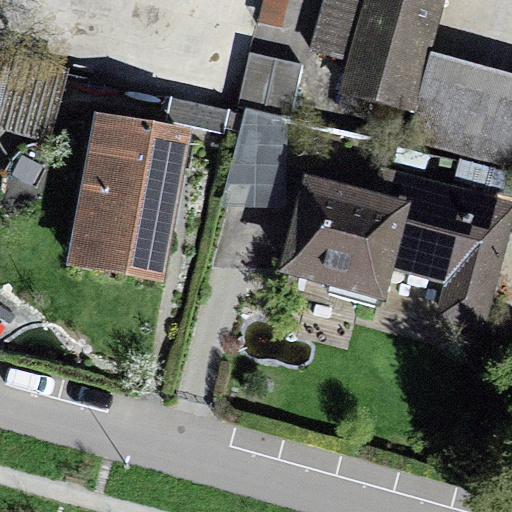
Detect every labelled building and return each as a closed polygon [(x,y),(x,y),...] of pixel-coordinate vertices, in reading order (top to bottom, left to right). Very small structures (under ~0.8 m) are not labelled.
[(342,110),(418,131),(434,64),(451,0),(334,0),(318,57),(354,67),(342,110)] [(80,74),(0,53),(0,118),(65,135),(80,74)] [(511,85),(434,64),(418,131),(413,151),(511,177),(511,85)] [(196,150),(101,131),(72,278),(167,297),(196,150)] [(405,216),(311,190),(283,289),(388,318),(396,287),(447,301),(437,336),(488,350),(511,265),(511,217),(412,190),(405,216)]
